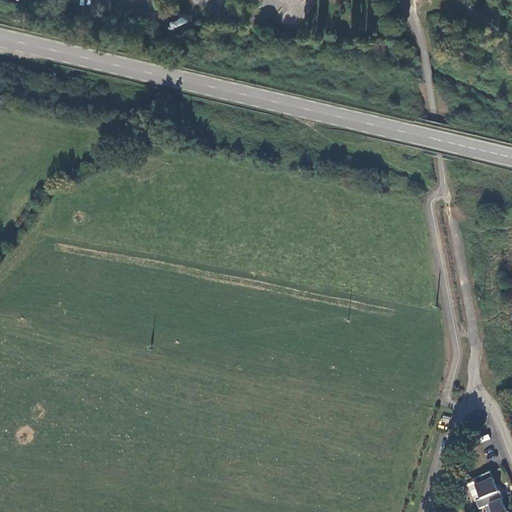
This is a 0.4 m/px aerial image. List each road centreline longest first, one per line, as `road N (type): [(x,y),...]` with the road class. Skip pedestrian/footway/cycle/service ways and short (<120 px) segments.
road 1 (secondary): [(511,159),(0,39)]
road 2 (residential): [(511,454),(491,403),(476,395),(467,400),(433,511)]
